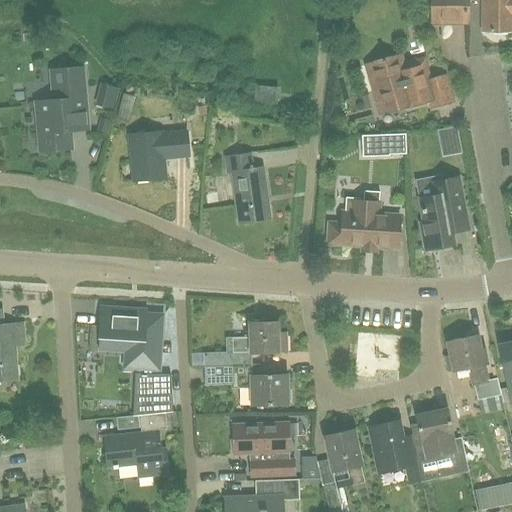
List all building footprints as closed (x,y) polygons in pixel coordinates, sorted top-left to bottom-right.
[(466,22),(466,1),(465,0),(429,0),(430,1),(430,22),(450,22),(466,22)] [(511,0),(482,0),(482,1),(482,32),(511,33),(511,18),(511,0)] [(380,116),(404,110),(431,102),(433,109),(452,104),(444,77),(428,82),(423,62),(401,68),(398,57),(369,65),(376,91),(373,92),(377,106),(380,116)] [(70,131),(74,130),(80,130),(88,129),(82,65),(53,68),(56,100),(36,101),(41,152),(71,149),(70,131)] [(99,84),(94,105),(115,110),(120,89),(99,84)] [(253,100),(276,103),(276,96),(277,88),(255,86),(253,100)] [(456,127),(439,131),(441,141),(458,137),(456,127)] [(181,156),(190,155),(187,131),(162,134),(162,132),(130,135),(135,181),(167,178),(165,157),(181,156)] [(381,134),(382,156),(389,156),(389,154),(406,153),(405,133),(381,134)] [(233,173),(240,223),(271,219),(263,168),(253,169),(252,162),(251,154),(226,158),(228,174),(233,173)] [(415,180),(419,200),(423,223),(420,224),(425,252),(453,246),(451,235),(460,233),(468,232),(458,179),(441,182),(440,175),(415,180)] [(350,202),(349,214),(342,213),(341,225),(336,226),(332,227),(329,231),(328,235),(329,239),(331,242),(335,245),(339,245),(391,249),(398,249),(399,217),(378,216),(379,204),(364,203),(350,202)] [(100,349),(123,351),(122,367),(158,369),(159,358),(161,316),(145,315),(145,311),(101,308),(99,337),(100,338),(100,349)] [(0,381),(16,381),(15,363),(13,363),(12,346),(25,346),(24,324),(3,326),(2,318),(2,310),(0,309),(0,381)] [(286,333),(278,333),(277,323),(249,324),(249,337),(225,338),(225,352),(203,353),(191,354),(191,368),(203,367),(204,367),(223,366),(252,366),(252,359),(251,354),(287,352),(286,333)] [(352,330),(354,379),(401,377),(399,328),(352,330)] [(448,342),(451,355),(444,357),(447,372),(455,371),(455,372),(469,369),(473,385),(474,385),(476,393),(477,401),(500,396),(496,379),(487,381),(483,365),(485,365),(481,349),(478,350),(474,336),(448,342)] [(252,366),(223,366),(204,367),(204,376),(204,385),(230,384),(230,388),(232,388),(232,389),(251,388),(252,406),(288,404),(287,401),(291,401),(291,390),(287,390),(286,375),(252,376),(252,366)] [(461,437),(452,440),(451,436),(452,435),(446,409),(440,411),(415,416),(421,442),(425,459),(449,453),(452,467),(466,463),(461,437)] [(136,465),(137,479),(169,475),(166,449),(161,449),(158,430),(166,429),(165,413),(164,413),(139,416),(141,433),(102,437),(106,468),(136,465)] [(407,436),(402,437),(398,421),(368,428),(376,463),(374,463),(376,475),(404,469),(407,485),(421,482),(411,435),(407,436)] [(250,466),(251,478),(295,476),(294,459),(290,459),(288,422),(232,425),(233,455),(250,454),(250,466)] [(325,437),(330,459),(332,471),(347,467),(351,485),(363,483),(359,465),(360,464),(353,431),(325,437)] [(320,478),(317,463),(315,457),(301,457),(301,466),(302,479),(319,478),(320,478)] [(283,511),(283,500),(300,500),(299,479),(255,482),(255,490),(255,496),(225,498),(225,511),(283,511)] [(342,510),(342,509),(337,482),(324,484),(329,511),(344,511),(344,510),(342,510)] [(505,504),(501,484),(484,487),(488,508),(505,504)]
